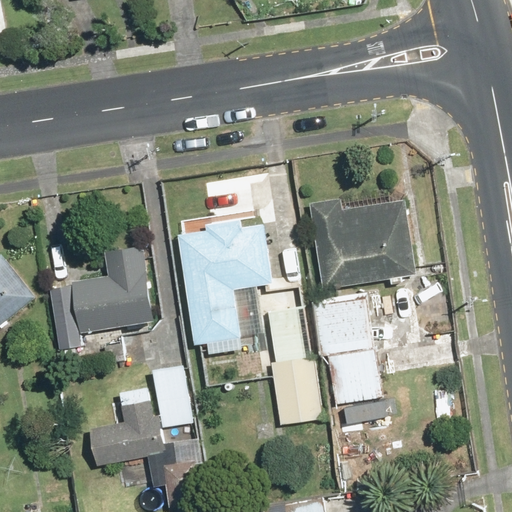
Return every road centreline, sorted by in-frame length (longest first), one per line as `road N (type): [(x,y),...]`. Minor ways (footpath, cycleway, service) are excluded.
road 1 (tertiary): [(0,123),(484,50)]
road 2 (tertiary): [(484,50),(511,218)]
